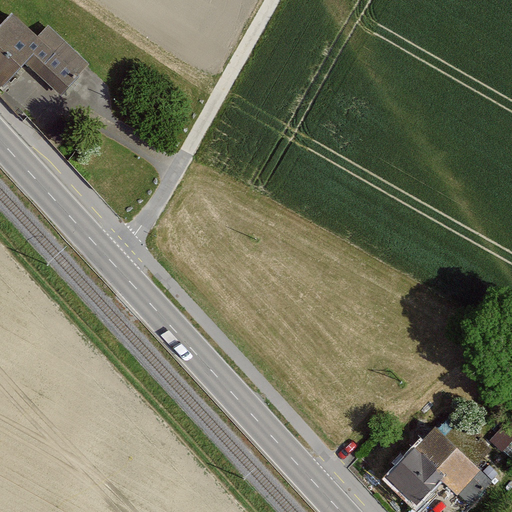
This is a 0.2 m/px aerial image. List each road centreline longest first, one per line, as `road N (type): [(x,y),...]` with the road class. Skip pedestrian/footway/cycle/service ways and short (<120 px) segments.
road 1 (secondary): [(341,511),(0,140)]
road 2 (track): [(173,177),(273,0)]
